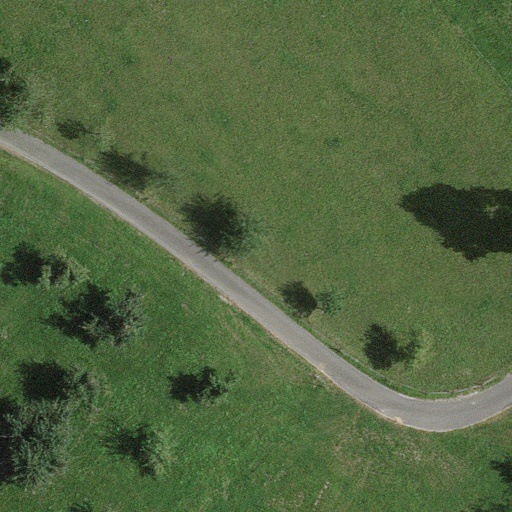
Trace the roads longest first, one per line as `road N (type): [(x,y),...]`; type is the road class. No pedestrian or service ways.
road 1 (track): [(337,378),(103,190),(0,139)]
road 2 (track): [(511,391),(450,420),(398,418),(337,378)]
